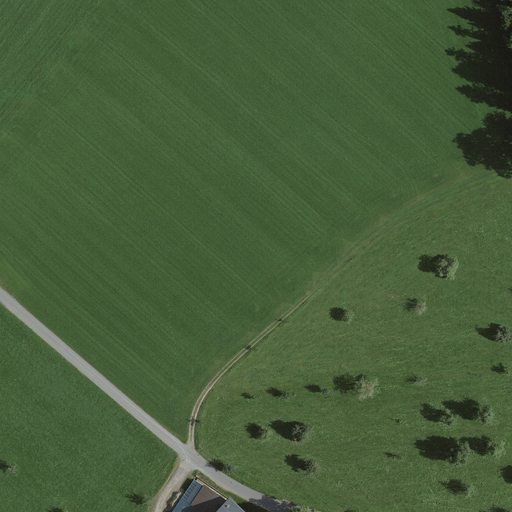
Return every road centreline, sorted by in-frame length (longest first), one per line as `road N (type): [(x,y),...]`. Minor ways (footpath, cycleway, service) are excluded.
road 1 (track): [(511,165),(368,241),(221,374),(196,414),(190,457)]
road 2 (unclassified): [(295,511),(251,496),(190,457),(0,294)]
